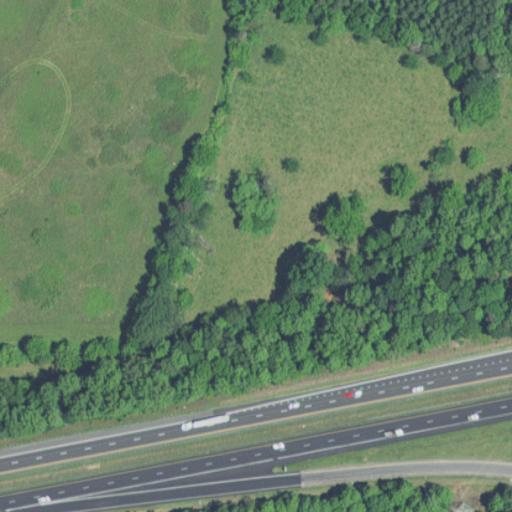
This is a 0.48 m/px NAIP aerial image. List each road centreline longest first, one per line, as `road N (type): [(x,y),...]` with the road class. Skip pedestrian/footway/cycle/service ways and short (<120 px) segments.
road 1 (motorway): [(0,503),(511,405)]
road 2 (motorway): [(511,366),(0,464)]
road 3 (motorway): [(6,511),(396,467),(511,469)]
